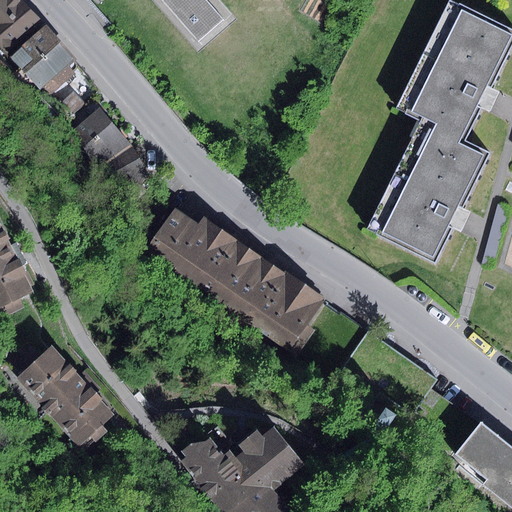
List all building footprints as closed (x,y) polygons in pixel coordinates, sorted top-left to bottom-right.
[(0,0),(0,23),(20,6),(15,0),(0,0)] [(206,0),(160,0),(196,44),(224,21),(206,0)] [(421,120),(462,141),(479,108),(476,106),(481,95),(486,85),(490,87),(511,44),(511,30),(451,0),(450,0),(397,108),(421,120)] [(74,59),(46,28),(13,58),(49,97),(75,74),(67,66),(74,59)] [(97,168),(130,143),(100,107),(73,130),(97,168)] [(462,141),(421,120),(367,230),(435,263),(453,228),(448,226),(453,216),(458,206),(462,208),(489,154),(462,141)] [(130,143),(97,168),(110,186),(141,187),(153,181),(130,143)] [(508,207),(498,204),(482,264),(493,267),(508,207)] [(173,207),(142,253),(224,308),(259,255),(203,218),(199,224),(173,207)] [(0,308),(34,292),(0,223),(0,308)] [(325,299),(259,255),(224,308),(297,356),(315,330),(307,325),(323,301),(325,299)] [(370,331),(323,301),(307,325),(315,330),(297,356),(332,381),(370,331)] [(409,417),(430,390),(437,381),(371,330),(370,331),(332,381),(313,404),(379,455),(409,417)] [(116,414),(52,346),(17,378),(80,447),(116,414)] [(456,455),(477,428),(430,390),(409,417),(456,455)] [(511,448),(481,423),(477,428),(456,455),(487,479),(482,485),(511,509),(511,448)] [(211,433),(184,455),(231,511),(291,511),(277,494),(308,468),(274,426),(264,435),(259,428),(235,448),(242,457),(236,462),(211,433)]
